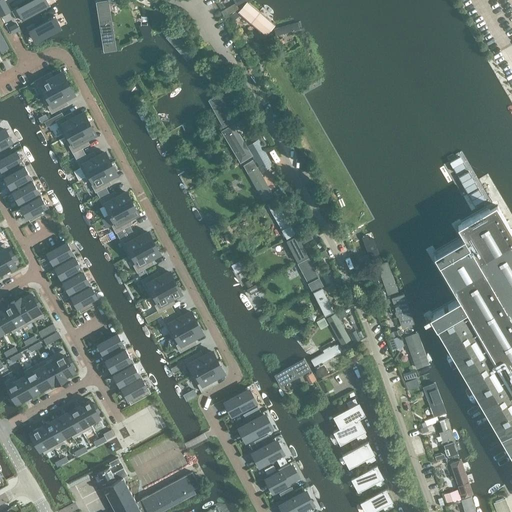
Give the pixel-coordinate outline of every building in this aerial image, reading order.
[(35,0),(12,12),(16,19),(18,23),(23,20),(48,7),(44,0),(35,0)] [(115,45),(108,0),(96,2),(103,47),(115,45)] [(0,12),(8,8),(6,3),(0,6),(0,12)] [(247,3),(239,12),(265,34),(273,25),(247,3)] [(236,11),(228,16),(232,21),(239,16),(236,11)] [(29,43),(59,27),(53,16),(28,30),(23,33),(26,37),(29,43)] [(274,29),(276,35),(299,29),(298,22),(274,29)] [(12,33),(19,29),(16,23),(9,27),(12,33)] [(172,32),(166,37),(187,60),(191,55),(193,57),(194,55),(172,32)] [(502,49),(492,54),(498,67),(511,60),(511,53),(505,56),(502,49)] [(43,96),(68,83),(62,73),(51,79),(48,73),(40,77),(34,81),(35,81),(38,87),(42,85),(47,94),(43,96)] [(73,94),(68,83),(43,96),(51,112),(65,105),(62,100),(73,94)] [(209,100),(223,126),(234,120),(219,94),(209,100)] [(63,116),(61,112),(53,116),(55,120),(56,121),(64,136),(89,123),(83,112),(77,116),(72,118),(69,113),(63,116)] [(89,123),(64,136),(73,151),(72,151),(73,152),(75,156),(84,151),(82,147),(86,145),(84,141),(84,139),(87,137),(95,133),(89,123)] [(233,125),(223,131),(241,161),(251,155),(233,125)] [(0,150),(12,144),(4,129),(0,130),(0,150)] [(248,143),(262,169),(273,163),(259,137),(248,143)] [(17,150),(0,159),(0,166),(5,176),(25,165),(17,150)] [(84,151),(75,156),(77,160),(77,161),(78,161),(81,167),(86,176),(110,163),(105,152),(97,157),(94,158),(92,156),(91,153),(86,155),(84,151)] [(253,160),(245,165),(265,199),(273,194),(253,160)] [(110,163),(86,176),(87,176),(95,190),(95,191),(96,191),(98,195),(108,190),(106,186),(108,185),(106,181),(105,179),(108,178),(108,177),(116,173),(110,163)] [(13,191),(33,180),(25,165),(5,176),(13,191)] [(21,206),(41,194),(33,180),(13,191),(21,206)] [(108,190),(98,195),(101,199),(100,199),(100,200),(103,205),(106,204),(111,213),(107,215),(107,216),(132,202),(126,192),(118,196),(116,197),(115,198),(114,197),(112,192),(110,194),(108,190)] [(50,210),(41,194),(21,206),(30,221),(50,210)] [(286,237),(294,233),(275,199),(267,203),(286,237)] [(137,213),(132,202),(107,216),(116,231),(115,231),(116,232),(129,224),(126,219),(131,216),(137,213)] [(511,230),(497,205),(457,225),(480,264),(450,282),(461,301),(431,318),(511,456),(511,230)] [(303,240),(318,233),(314,225),(300,233),(303,240)] [(129,256),(153,242),(148,232),(136,238),(134,232),(120,240),(121,240),(129,256)] [(298,262),(308,256),(297,235),(286,241),(298,262)] [(370,235),(362,237),(369,259),(377,256),(370,235)] [(55,267),(75,257),(67,242),(47,253),(55,267)] [(159,253),(153,242),(129,256),(137,271),(136,271),(137,272),(151,264),(148,259),(151,257),(159,253)] [(4,243),(0,245),(0,261),(5,270),(15,265),(13,260),(17,258),(12,250),(9,252),(4,243)] [(366,255),(357,258),(360,268),(369,265),(370,264),(367,254),(366,255)] [(83,271),(75,257),(55,267),(64,282),(83,271)] [(308,258),(298,263),(312,290),(322,285),(308,258)] [(387,261),(377,265),(388,294),(397,290),(387,261)] [(72,297),(91,286),(83,271),(64,282),(72,297)] [(150,295),(175,282),(169,272),(161,276),(158,277),(155,272),(141,280),(142,280),(150,295)] [(175,282),(150,295),(158,311),(159,311),(161,315),(173,309),(171,305),(172,304),(169,299),(174,296),(180,292),(175,282)] [(335,299),(340,296),(334,283),(326,288),(329,293),(331,292),(335,299)] [(99,302),(91,286),(72,297),(80,312),(99,302)] [(325,316),(334,311),(322,287),(313,292),(325,316)] [(40,305),(36,297),(34,298),(31,293),(21,299),(20,297),(33,320),(43,315),(38,306),(40,305)] [(403,293),(392,297),(402,327),(413,323),(403,293)] [(33,320),(20,297),(10,303),(23,326),(33,320)] [(23,326),(10,303),(9,303),(10,305),(1,310),(13,331),(23,326)] [(344,307),(337,310),(340,317),(347,314),(344,307)] [(173,309),(161,315),(163,319),(162,319),(163,320),(171,335),(196,322),(191,311),(185,314),(182,316),(181,316),(179,317),(176,312),(175,313),(173,309)] [(12,332),(13,331),(1,310),(0,310),(0,332),(2,335),(1,333),(10,328),(12,332)] [(335,313),(327,317),(342,344),(350,340),(335,313)] [(324,317),(316,321),(320,329),(328,324),(324,317)] [(202,332),(196,322),(171,335),(172,335),(173,335),(178,344),(177,344),(180,350),(179,351),(180,351),(194,344),(191,338),(194,336),(202,332)] [(393,332),(388,334),(390,338),(395,336),(401,334),(402,334),(400,329),(393,332)] [(125,349),(117,333),(98,344),(106,359),(125,349)] [(414,368),(428,363),(417,333),(403,338),(414,368)] [(400,335),(389,339),(392,349),(404,345),(400,335)] [(323,350),(324,352),(311,359),(314,366),(322,361),(323,362),(326,360),(327,359),(328,358),(341,350),(338,344),(336,345),(335,345),(330,347),(329,346),(323,350)] [(67,358),(62,349),(53,355),(64,376),(74,371),(72,366),(74,365),(70,357),(67,358)] [(114,374),(133,363),(125,349),(106,359),(114,374)] [(193,375),(218,362),(212,351),(204,356),(201,357),(198,352),(184,359),(184,360),(185,360),(193,375)] [(64,376),(53,355),(43,360),(56,383),(65,378),(64,376)] [(281,385),(310,370),(304,359),(275,375),(281,385)] [(55,384),(56,383),(43,360),(34,365),(45,386),(54,382),(55,384)] [(223,372),(218,362),(193,375),(201,390),(201,391),(215,384),(212,378),(223,372)] [(142,378),(133,363),(114,374),(122,389),(142,378)] [(323,364),(316,368),(320,376),(328,373),(323,364)] [(36,392),(45,386),(34,365),(24,370),(36,392)] [(26,397),(36,392),(24,370),(24,371),(26,375),(17,380),(15,375),(15,376),(26,397)] [(312,372),(305,376),(309,383),(316,379),(312,372)] [(22,399),(26,397),(15,376),(5,381),(17,403),(22,400),(22,399)] [(150,393),(142,378),(122,389),(131,404),(150,393)] [(436,415),(443,412),(444,410),(443,405),(443,404),(442,401),(441,400),(435,383),(424,387),(433,414),(436,415)] [(255,401),(247,386),(227,397),(231,404),(228,405),(232,413),(255,401)] [(363,412),(362,413),(355,398),(346,402),(349,409),(335,417),(340,427),(333,431),(333,432),(335,431),(358,418),(366,414),(365,414),(364,414),(363,412)] [(99,411),(95,403),(93,404),(90,400),(80,405),(92,426),(91,424),(101,419),(97,412),(99,411)] [(92,426),(80,405),(71,410),(83,432),(92,426)] [(258,407),(244,414),(247,419),(260,412),(258,407)] [(83,432),(71,410),(61,415),(73,437),(83,432)] [(271,426),(263,411),(260,412),(247,419),(240,422),(242,425),(239,427),(246,439),(271,426)] [(73,437),(61,415),(52,421),(64,442),(63,440),(71,435),(73,437)] [(340,441),(354,434),(358,440),(367,435),(358,421),(359,421),(358,418),(335,431),(340,441)] [(436,422),(448,457),(457,453),(449,429),(447,429),(443,420),(436,422)] [(64,442),(52,421),(42,426),(54,447),(64,442)] [(54,447),(42,426),(38,428),(32,431),(33,433),(44,452),(54,447)] [(268,434),(254,441),(257,446),(270,439),(268,434)] [(282,452),(274,437),(270,439),(257,446),(254,448),(256,450),(253,452),(260,464),(282,452)] [(368,441),(342,455),(343,455),(349,465),(363,457),(367,464),(376,459),(367,445),(368,444),(367,442),(368,442),(368,441)] [(120,461),(118,457),(109,462),(111,465),(120,461)] [(460,460),(451,463),(463,497),(472,494),(460,460)] [(298,477),(290,462),(276,469),(268,474),(269,476),(267,478),(273,490),(298,477)] [(377,464),(351,478),(351,479),(352,478),(358,488),(372,481),(376,487),(385,483),(376,468),(377,468),(376,466),(377,465),(377,464)] [(271,466),(265,470),(267,474),(268,474),(276,469),(273,465),(271,466)] [(160,511),(196,493),(193,488),(200,485),(192,471),(148,495),(141,498),(136,501),(133,496),(135,495),(134,494),(133,495),(130,490),(131,489),(131,488),(129,489),(126,484),(128,483),(128,482),(126,483),(123,477),(127,475),(123,467),(112,473),(109,467),(97,473),(104,486),(101,488),(102,489),(103,488),(106,494),(105,494),(105,495),(107,494),(109,500),(108,501),(108,502),(110,501),(113,506),(111,507),(112,508),(113,507),(116,511),(160,511)] [(288,495),(293,492),(291,487),(285,490),(288,495)] [(294,511),(312,503),(304,488),(281,500),(283,502),(280,504),(284,511),(294,511)] [(386,488),(360,502),(360,503),(361,502),(366,511),(381,504),(385,511),(394,506),(385,492),(386,491),(385,489),(386,489),(386,488)] [(457,489),(443,494),(446,503),(460,498),(461,498),(458,489),(457,489)] [(495,500),(498,511),(511,511),(507,496),(495,500)] [(461,499),(465,511),(475,511),(471,497),(461,499)]
